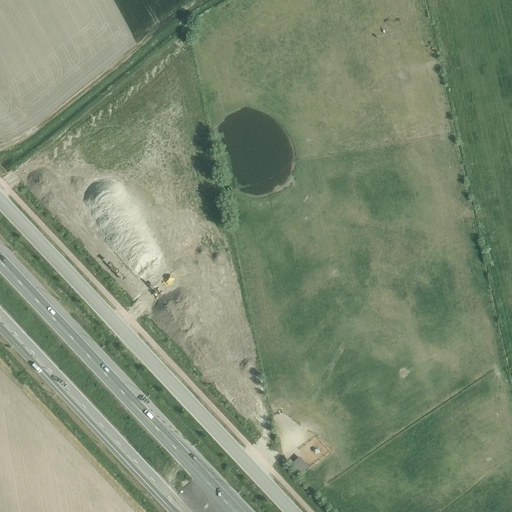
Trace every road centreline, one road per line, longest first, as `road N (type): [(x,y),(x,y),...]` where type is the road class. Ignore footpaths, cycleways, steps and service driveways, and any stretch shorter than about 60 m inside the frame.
road 1 (unclassified): [(296,511),(0,199)]
road 2 (motorway): [(234,511),(71,339)]
road 3 (motorway): [(44,365),(182,511)]
